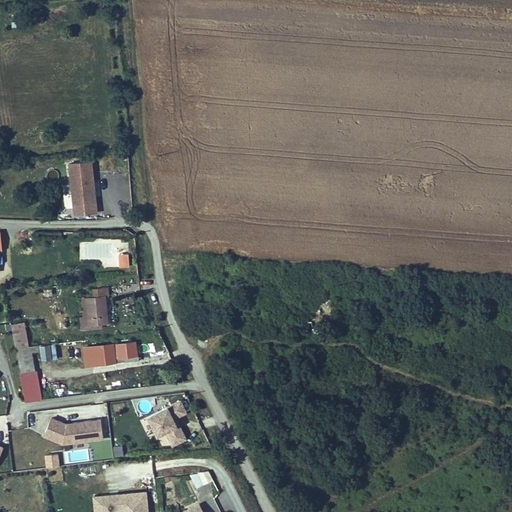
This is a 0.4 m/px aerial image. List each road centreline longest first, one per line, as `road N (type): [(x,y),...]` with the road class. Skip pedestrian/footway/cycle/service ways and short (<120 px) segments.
road 1 (unclassified): [(148,222),(160,288),(187,356),(267,511)]
road 2 (unknown): [(187,356),(48,378)]
